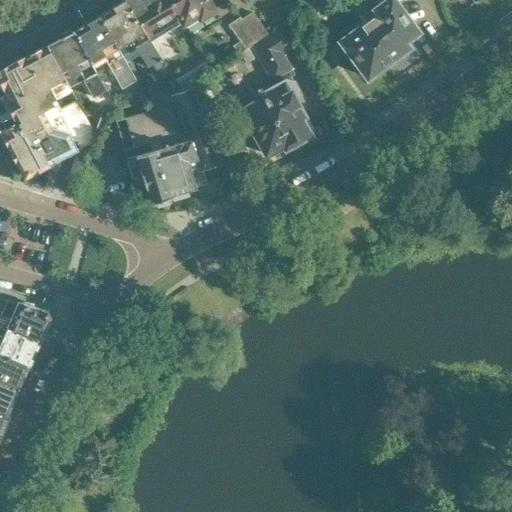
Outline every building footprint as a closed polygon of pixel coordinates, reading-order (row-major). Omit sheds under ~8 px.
[(146,31),(126,0),(124,0),(111,8),(112,9),(102,14),(127,61),(140,54),(148,67),(153,64),(161,59),(145,32),(146,31)] [(126,0),(146,31),(145,32),(151,42),(178,25),(176,21),(182,17),(172,0),(126,0)] [(212,11),(205,0),(172,0),(182,17),(187,26),(198,19),(212,11)] [(297,0),(296,0),(288,7),(296,17),(305,10),(297,0)] [(341,42),(367,77),(407,47),(403,42),(414,34),(417,33),(392,0),(389,0),(389,1),(388,0),(375,0),(361,11),(369,22),(341,42)] [(253,11),(242,19),(258,41),(269,34),(253,11)] [(86,25),(76,30),(97,70),(110,63),(123,87),(137,79),(127,61),(102,14),(85,23),(86,25)] [(258,41),(242,19),(240,16),(228,24),(245,49),(251,45),(258,41)] [(284,24),(269,34),(258,41),(251,45),(271,81),(273,81),(275,84),(255,95),(257,98),(241,107),(266,155),(284,145),(286,149),(310,136),(310,134),(314,132),(307,119),(308,119),(294,93),(299,91),(291,76),(295,74),(283,52),(297,43),(284,24)] [(97,70),(76,30),(70,34),(48,45),(70,86),(83,79),(93,96),(106,89),(96,71),(97,70)] [(70,86),(48,45),(0,71),(0,87),(1,91),(5,89),(7,92),(0,95),(0,132),(1,131),(44,111),(52,127),(66,119),(68,121),(85,113),(77,100),(63,107),(59,98),(72,91),(70,86)] [(187,70),(174,77),(181,89),(190,86),(195,83),(187,70)] [(222,165),(192,87),(171,94),(175,103),(125,117),(134,148),(149,144),(151,151),(127,158),(135,182),(143,179),(151,204),(172,197),(172,196),(195,188),(193,181),(204,178),(202,171),(222,165)] [(102,111),(85,113),(68,121),(66,119),(52,127),(44,111),(1,131),(10,147),(8,148),(6,156),(10,163),(17,165),(19,165),(23,173),(29,175),(92,141),(102,111)] [(48,322),(45,315),(43,310),(42,310),(38,309),(8,300),(1,317),(11,321),(8,329),(39,343),(48,322)] [(0,354),(29,366),(39,343),(8,329),(0,326),(0,334),(4,336),(0,344),(0,354)] [(0,381),(19,390),(29,366),(0,354),(0,381)] [(0,409),(9,413),(19,390),(0,381),(0,409)]
